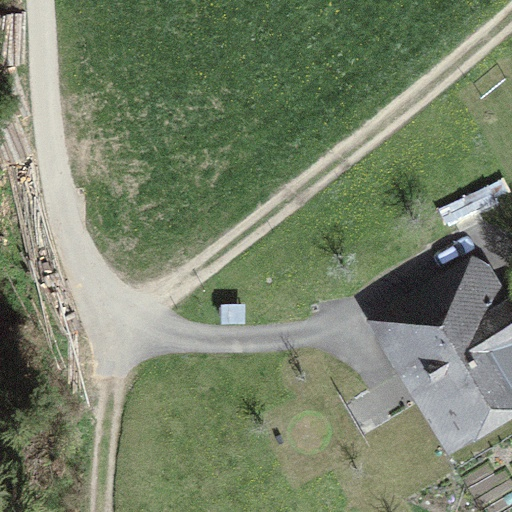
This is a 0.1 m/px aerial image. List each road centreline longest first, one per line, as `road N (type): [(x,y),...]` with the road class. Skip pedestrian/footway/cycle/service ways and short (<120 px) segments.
road 1 (track): [(98,511),(109,397),(138,329),(198,270),(442,94),(511,31)]
road 2 (track): [(30,0),(60,239),(86,286),(138,329),(231,342),(340,323)]
